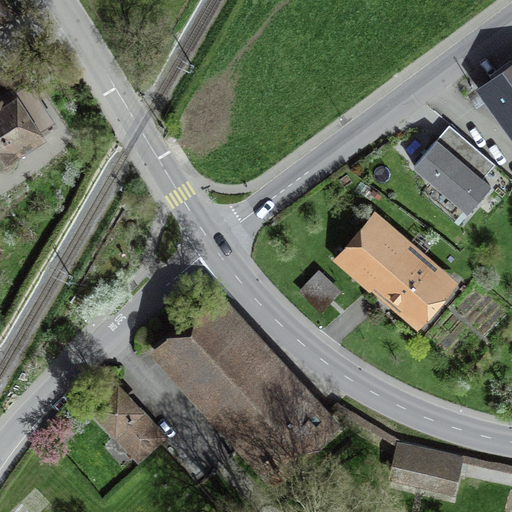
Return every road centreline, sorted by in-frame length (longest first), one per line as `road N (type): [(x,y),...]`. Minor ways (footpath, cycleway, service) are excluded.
road 1 (residential): [(210,240),(511,8)]
road 2 (tertiary): [(210,240),(266,310),(348,377),(427,418),(511,442)]
road 3 (residential): [(0,454),(210,240)]
road 4 (tertiary): [(55,0),(210,240)]
